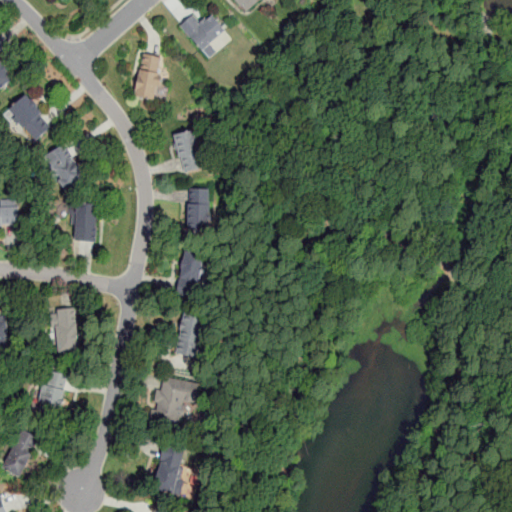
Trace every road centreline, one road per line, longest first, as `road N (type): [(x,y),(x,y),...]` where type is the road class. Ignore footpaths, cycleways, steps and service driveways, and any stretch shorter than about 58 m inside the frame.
road 1 (residential): [(74,63),(120,120),(145,205),(103,440),(84,490)]
road 2 (residential): [(133,290),(0,270)]
